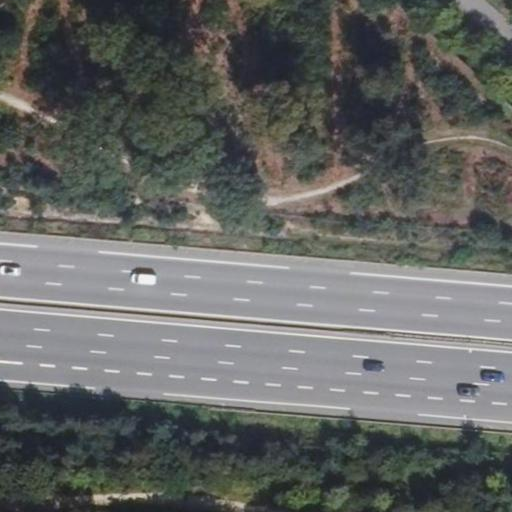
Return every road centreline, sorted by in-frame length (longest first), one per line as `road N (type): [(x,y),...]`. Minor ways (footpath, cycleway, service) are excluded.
road 1 (trunk): [(0,338),(511,380)]
road 2 (trunk): [(511,313),(0,271)]
road 3 (track): [(0,509),(147,499),(253,511)]
